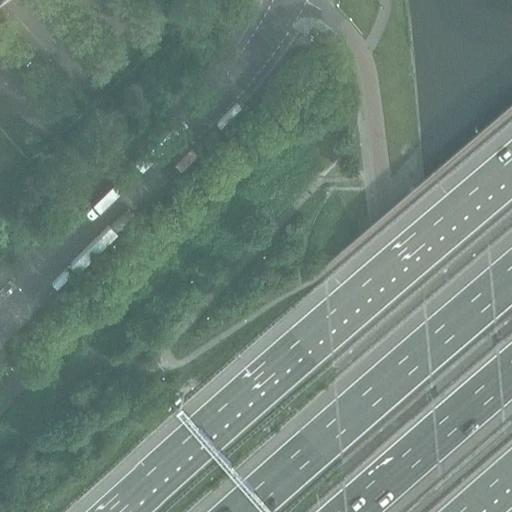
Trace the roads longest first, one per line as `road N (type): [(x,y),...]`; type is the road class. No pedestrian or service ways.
road 1 (unclassified): [(410,511),(370,86),(363,56),(340,29),(293,2)]
road 2 (motorway): [(511,169),(328,326),(131,511)]
road 3 (unclassified): [(0,320),(236,87),(293,2)]
road 4 (motorway): [(511,277),(245,511)]
road 5 (motorway): [(350,511),(511,372)]
